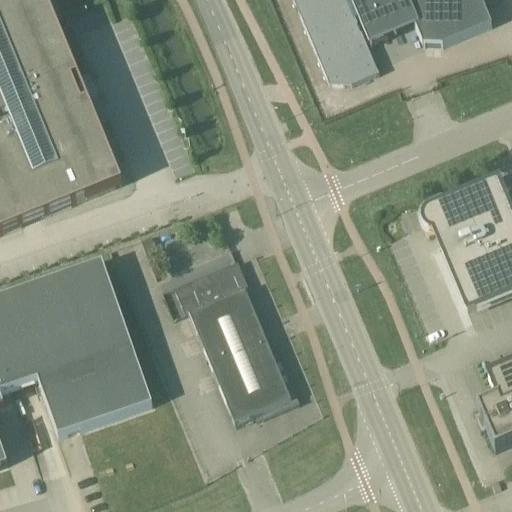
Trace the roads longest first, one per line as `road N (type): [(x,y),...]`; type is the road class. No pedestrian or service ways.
road 1 (tertiary): [(401,466),(294,209)]
road 2 (unclassified): [(511,119),(294,209)]
road 3 (tertiary): [(294,209),(205,0)]
